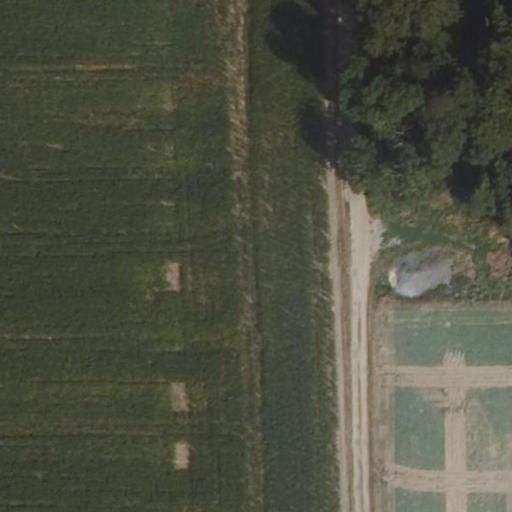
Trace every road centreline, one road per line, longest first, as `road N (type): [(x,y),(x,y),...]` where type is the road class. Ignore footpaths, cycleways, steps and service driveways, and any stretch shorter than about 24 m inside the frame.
road 1 (unclassified): [(355,278),(354,0)]
road 2 (track): [(362,511),(355,278)]
